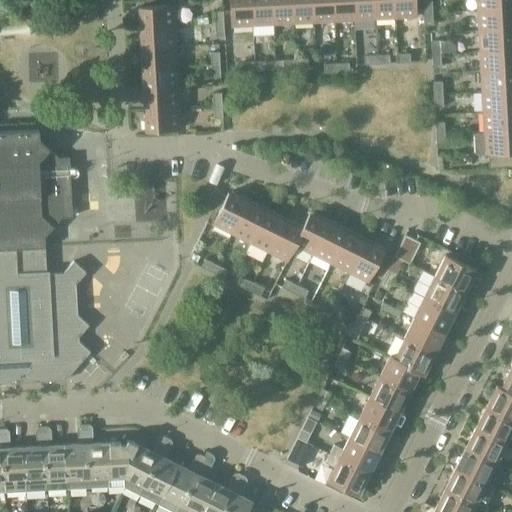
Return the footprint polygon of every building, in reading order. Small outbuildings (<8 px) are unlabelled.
[(253,25),(251,0),(229,0),(231,26),(253,25)] [(273,24),(271,0),(251,0),(253,25),(273,24)] [(293,23),(292,0),(271,0),(273,24),(293,23)] [(314,22),(312,0),(292,0),(293,23),(314,22)] [(334,21),(332,0),(312,0),(314,22),(334,21)] [(354,19),(353,0),(332,0),(334,21),(354,19)] [(374,18),(373,0),(353,0),(354,19),(374,18)] [(395,17),(393,0),(373,0),(374,18),(395,17)] [(393,0),(395,17),(416,16),(415,0),(393,0)] [(423,0),(424,13),(432,13),(431,0),(423,0)] [(476,0),(477,10),(511,8),(511,7),(511,0),(476,0)] [(139,6),(140,28),(175,26),(174,4),(139,6)] [(511,28),(511,8),(477,10),(478,30),(511,28)] [(214,10),(214,24),(223,23),(223,10),(214,10)] [(424,25),(430,25),(433,25),(432,13),(424,13),(424,25)] [(223,23),(214,24),(215,35),(224,35),(223,23)] [(140,28),(141,48),(176,46),(175,26),(140,28)] [(511,49),(511,28),(478,30),(479,51),(511,49)] [(440,40),(431,40),(431,53),(440,53),(440,40)] [(141,48),(142,68),(177,66),(176,46),(141,48)] [(511,49),(479,51),(480,71),(511,69),(511,49)] [(210,52),(210,65),(219,64),(219,51),(210,52)] [(397,62),(410,61),(409,52),(397,53),(397,62)] [(441,65),(440,53),(431,53),(432,65),(441,65)] [(377,63),(376,54),(364,55),(364,64),(377,63)] [(377,63),(389,62),(389,54),(376,54),(377,63)] [(296,67),(295,58),(283,59),(283,68),(296,67)] [(296,67),(308,67),(307,58),(295,58),(296,67)] [(255,69),(267,69),(267,60),(255,61),(255,69)] [(255,69),(255,61),(242,61),(242,70),(255,69)] [(349,71),(349,65),(348,62),(336,63),(337,71),(349,71)] [(337,71),(336,63),(324,63),(324,72),(337,71)] [(219,64),(210,65),(211,77),(220,77),(219,64)] [(142,68),(143,88),(178,87),(177,66),(142,68)] [(511,89),(511,69),(480,71),(481,91),(511,89)] [(442,81),(433,81),(433,94),(442,93),(442,81)] [(143,88),(144,109),(179,107),(178,87),(143,88)] [(511,89),(481,91),(482,111),(511,109),(511,89)] [(212,92),(213,105),(222,105),(221,92),(212,92)] [(443,106),(442,93),(433,94),(434,106),(443,106)] [(222,105),(213,105),(213,117),(222,117),(222,105)] [(179,107),(144,109),(145,130),(180,128),(179,107)] [(511,130),(511,109),(482,111),(483,131),(483,132),(511,130)] [(444,121),(435,121),(436,134),(444,133),(444,121)] [(0,248),(45,247),(44,236),(61,217),(72,216),(69,156),(58,157),(48,148),(45,152),(39,147),(42,143),(39,140),(39,129),(0,131),(0,248)] [(511,130),(483,132),(483,131),(473,132),(474,154),(489,153),(489,166),(511,165),(511,130)] [(445,146),(444,133),(436,134),(436,147),(445,146)] [(232,233),(247,202),(228,192),(212,224),(232,233)] [(247,202),(232,233),(250,242),(265,211),(247,202)] [(265,211),(250,242),(268,251),(284,219),(265,211)] [(293,246),(295,246),(312,255),(328,222),(309,213),(301,228),(302,228),(293,246)] [(284,219),(268,251),(288,261),(295,246),(293,246),(302,228),(301,228),(284,219)] [(328,222),(312,255),(330,264),(346,231),(328,222)] [(346,231),(330,264),(348,273),(364,240),(346,231)] [(420,242),(404,234),(394,256),(402,260),(409,264),(420,242)] [(364,240),(348,273),(369,283),(383,249),(364,240)] [(45,247),(0,248),(0,382),(64,380),(90,351),(78,340),(78,336),(88,324),(77,315),(75,283),(86,272),(73,260),(63,272),(46,273),(45,247)] [(444,254),(433,276),(464,291),(475,269),(444,254)] [(398,269),(402,260),(394,256),(390,264),(398,269)] [(200,266),(212,272),(216,264),(204,258),(200,266)] [(216,264),(212,272),(223,277),(227,269),(216,264)] [(388,268),(384,276),(392,281),(396,272),(388,268)] [(237,284),(249,290),(253,282),(241,276),(237,284)] [(384,276),(379,285),(388,290),(392,281),(384,276)] [(424,296),(454,311),(464,291),(433,276),(424,296)] [(281,286),(293,292),(297,284),(285,278),(281,286)] [(253,282),(249,290),(259,295),(264,287),(253,282)] [(297,284),(293,292),(303,297),(308,289),(297,284)] [(424,296),(414,316),(444,331),(454,311),(424,296)] [(318,305),(330,310),(333,303),(322,297),(318,305)] [(333,303),(330,310),(341,316),(345,308),(333,303)] [(362,307),(358,315),(366,319),(371,311),(362,307)] [(358,315),(353,324),(362,328),(366,319),(358,315)] [(444,331),(414,316),(403,337),(434,352),(444,331)] [(403,337),(394,355),(393,356),(419,370),(418,371),(423,373),(434,352),(403,337)] [(342,347),(337,355),(346,360),(350,351),(342,347)] [(393,356),(394,355),(389,352),(378,375),(409,390),(418,371),(419,370),(393,356)] [(337,355),(333,364),(341,368),(346,360),(337,355)] [(511,368),(510,368),(500,386),(500,388),(511,394),(511,368)] [(399,411),(409,390),(378,375),(368,395),(399,411)] [(511,419),(511,394),(500,388),(500,386),(496,384),(485,406),(511,419)] [(321,388),(317,396),(326,400),(330,392),(321,388)] [(368,395),(358,416),(389,431),(399,411),(368,395)] [(317,396),(313,405),(321,409),(326,400),(317,396)] [(475,427),(505,442),(511,427),(511,419),(485,406),(475,427)] [(389,431),(358,416),(348,436),(378,451),(389,431)] [(169,438),(164,436),(160,435),(157,438),(153,447),(154,447),(152,451),(127,438),(124,444),(120,444),(120,441),(91,442),(91,438),(93,438),(92,428),(91,425),(87,424),(85,424),(81,424),(78,426),(77,429),(77,439),(79,439),(79,443),(64,444),(67,489),(109,486),(123,487),(157,504),(177,463),(163,457),(165,453),(167,454),(171,445),(171,441),(169,438)] [(26,491),(47,490),(43,426),(40,426),(36,428),(35,431),(36,441),(37,441),(37,445),(23,446),(26,491)] [(46,426),(43,426),(47,490),(67,489),(64,444),(50,444),(50,440),(51,440),(51,430),(49,427),(46,426)] [(505,442),(475,427),(465,447),(495,462),(505,442)] [(5,492),(26,491),(23,446),(8,447),(8,443),(10,443),(9,433),(7,429),(4,428),(1,428),(5,492)] [(302,429),(297,437),(306,441),(310,433),(302,429)] [(333,443),(329,452),(368,472),(378,451),(348,436),(342,448),(333,443)] [(306,441),(297,437),(287,459),(302,467),(313,444),(306,441)] [(495,462),(465,447),(454,467),(485,482),(495,462)] [(341,491),(343,486),(358,493),(368,472),(329,452),(324,461),(333,465),(325,483),(341,491)] [(157,504),(173,511),(175,511),(203,456),(200,454),(197,454),(195,456),(190,465),(191,466),(190,470),(177,463),(157,504)] [(175,511),(198,511),(214,482),(201,475),(202,471),(204,472),(208,463),(208,460),(206,457),(203,456),(175,511)] [(485,482),(454,467),(444,488),(475,503),(484,507),(494,487),(485,482)] [(227,488),(214,482),(198,511),(222,511),(241,474),(238,473),(234,473),(232,475),(227,484),(229,485),(227,488)] [(243,476),(241,474),(222,511),(252,511),(254,509),(249,507),(252,500),(238,494),(240,490),(241,491),(246,482),(246,480),(246,479),(245,477),(244,476),(243,476)] [(470,511),(475,503),(444,488),(434,508),(441,511),(470,511)]
